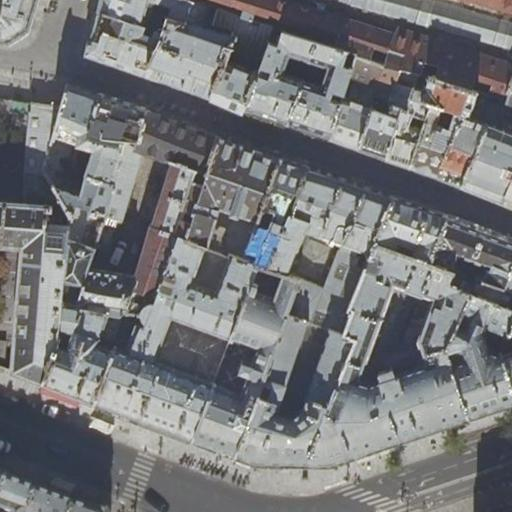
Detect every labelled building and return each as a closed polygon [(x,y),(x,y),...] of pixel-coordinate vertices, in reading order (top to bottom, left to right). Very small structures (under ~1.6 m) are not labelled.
[(0,41),(7,42),(28,28),(36,0),(0,0),(0,2),(0,41)] [(100,0),(99,4),(97,11),(145,27),(146,22),(141,20),(144,12),(152,15),(162,4),(171,7),(167,18),(185,23),(192,2),(187,0),(100,0)] [(511,0),(221,0),(243,6),(240,16),(253,20),(255,11),(259,12),(337,36),(334,45),(356,52),(371,58),(375,48),(388,52),(385,62),(418,73),(420,73),(423,62),(438,67),(434,78),(472,90),(475,79),(491,83),(488,95),(503,99),(505,100),(511,77),(511,0)] [(190,92),(212,100),(230,50),(261,60),(267,41),(273,27),(253,20),(240,16),(216,10),(210,28),(203,25),(209,7),(192,2),(185,23),(167,18),(166,19),(161,32),(161,34),(155,51),(149,66),(161,71),(158,81),(190,92)] [(91,35),(89,41),(98,44),(102,34),(155,51),(161,34),(161,32),(145,27),(97,11),(96,15),(91,35)] [(270,117),(287,123),(315,39),(282,29),(277,44),(267,41),(261,60),(243,108),(270,117)] [(111,65),(158,81),(161,71),(149,66),(155,51),(102,34),(98,44),(89,41),(85,54),(86,56),(111,65)] [(310,131),(330,138),(356,52),(334,45),(315,39),(287,123),(310,131)] [(242,111),(243,108),(261,60),(230,50),(212,100),(230,106),(242,111)] [(330,138),(329,140),(343,146),(356,151),(358,147),(374,97),(388,104),(400,109),(408,112),(410,98),(418,73),(385,62),(371,58),(356,52),(330,138)] [(446,183),(460,188),(485,125),(493,128),(498,114),(500,110),(503,99),(488,95),(472,90),(434,78),(420,73),(418,73),(410,98),(430,106),(409,169),(425,175),(446,183)] [(100,95),(84,90),(68,84),(64,100),(62,106),(43,170),(68,216),(74,203),(103,213),(122,145),(89,134),(100,95)] [(121,102),(100,95),(89,134),(122,145),(133,149),(145,110),(121,102)] [(374,153),(386,157),(400,109),(388,104),(374,97),(358,147),(374,153)] [(397,164),(409,169),(430,106),(410,98),(408,112),(400,109),(386,157),(386,160),(397,164)] [(0,245),(19,246),(11,371),(17,373),(34,380),(42,383),(56,343),(60,301),(68,216),(43,170),(62,106),(19,100),(9,99),(9,101),(10,102),(9,112),(31,114),(24,192),(25,192),(24,202),(0,200),(0,245)] [(483,197),(511,207),(511,102),(505,100),(503,99),(500,110),(504,107),(507,106),(511,106),(511,117),(498,114),(493,128),(485,125),(460,188),(483,197)] [(177,235),(185,238),(218,137),(179,122),(145,110),(133,149),(122,145),(103,213),(74,203),(68,216),(60,301),(117,312),(119,311),(126,312),(127,310),(139,313),(142,308),(146,303),(153,301),(177,235)] [(257,263),(245,259),(280,159),(249,147),(218,137),(185,238),(177,235),(153,301),(146,303),(142,308),(139,313),(127,310),(126,312),(112,352),(109,358),(94,402),(142,420),(162,428),(177,433),(184,436),(192,439),(257,263)] [(336,178),(280,159),(245,259),(257,263),(278,270),(287,273),(299,277),(287,313),(343,332),(352,306),(349,305),(376,241),(393,198),(336,178)] [(417,206),(393,198),(376,241),(403,251),(406,243),(415,247),(413,255),(430,261),(446,216),(417,206)] [(511,240),(481,229),(446,216),(430,261),(452,269),(457,252),(488,264),(483,276),(504,285),(511,264),(511,240)] [(355,336),(305,462),(330,463),(409,437),(468,417),(445,347),(471,293),(461,288),(466,275),(452,269),(430,261),(413,255),(403,251),(376,241),(349,305),(352,306),(343,332),(355,336)] [(217,448),(234,455),(287,313),(299,277),(287,273),(278,298),(269,295),(278,270),(257,263),(192,439),(217,448)] [(511,264),(504,285),(483,276),(468,270),(466,275),(461,288),(471,293),(511,308),(511,264)] [(445,347),(468,417),(510,403),(511,401),(511,388),(501,352),(511,326),(511,308),(471,293),(445,347)] [(69,393),(94,402),(109,358),(94,353),(97,346),(112,352),(126,312),(119,311),(117,312),(60,301),(56,343),(42,383),(69,393)] [(287,313),(234,455),(254,462),(296,462),(305,462),(355,336),(343,332),(287,313)] [(511,326),(501,352),(511,388),(511,326)] [(11,470),(9,477),(36,488),(39,480),(11,470)] [(102,511),(49,492),(36,488),(9,477),(7,477),(0,494),(0,511),(102,511)]
